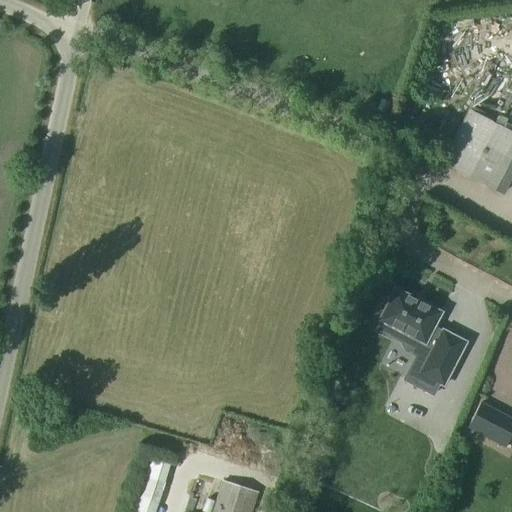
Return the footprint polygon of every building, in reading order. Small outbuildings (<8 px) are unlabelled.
[(511,133),(469,110),(441,164),(503,197),(511,179),(511,133)] [(444,231),(511,262),(511,227),(457,203),(444,231)] [(432,329),(440,314),(395,291),(379,321),(381,322),(377,330),(393,339),(397,331),(422,344),(403,381),(432,395),(438,384),(442,386),(464,344),(442,332),(441,333),(432,329)] [(511,433),(511,420),(479,404),(466,429),(504,448),(511,433)] [(393,435),(400,412),(389,408),(382,432),(393,435)] [(152,511),(168,464),(144,456),(125,511),(152,511)] [(250,511),(257,491),(223,480),(212,511),(250,511)]
